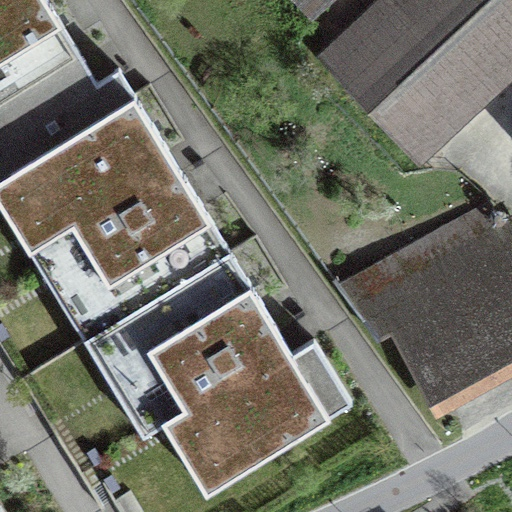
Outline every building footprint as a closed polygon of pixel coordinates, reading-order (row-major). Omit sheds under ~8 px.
[(0,0),(0,51),(21,85),(138,11),(131,0),(0,0)] [(292,0),(310,19),(330,0),(292,0)] [(511,0),(402,0),(329,69),(404,149),(511,48),(511,0)] [(214,104),(84,183),(155,298),(284,219),(214,104)] [(501,393),(511,385),(511,237),(433,287),(501,393)] [(277,476),(396,409),(330,292),(211,359),(277,476)] [(0,511),(68,511),(1,400),(0,399),(0,511)]
